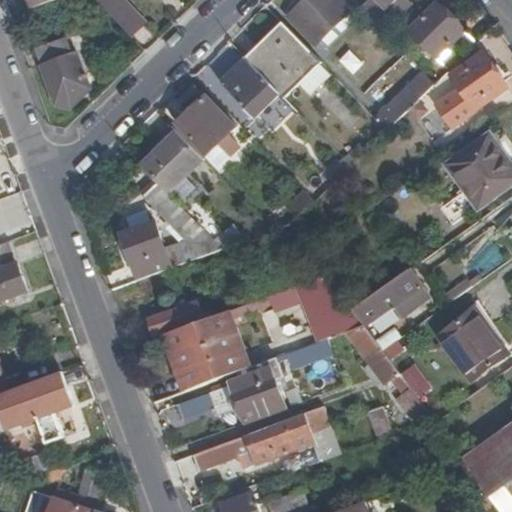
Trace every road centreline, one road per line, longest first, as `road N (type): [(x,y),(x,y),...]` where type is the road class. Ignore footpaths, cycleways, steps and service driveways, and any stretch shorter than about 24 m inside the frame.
road 1 (residential): [(167,511),(44,177)]
road 2 (residential): [(44,177),(240,0)]
road 3 (residential): [(44,177),(0,55)]
